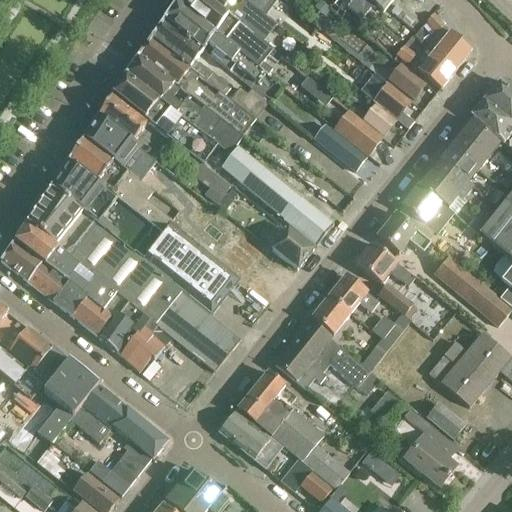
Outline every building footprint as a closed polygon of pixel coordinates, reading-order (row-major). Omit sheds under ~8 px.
[(278,66),(282,61),(263,46),(204,0),(180,0),(177,5),(266,76),(268,78),(272,73),(263,66),(269,59),(278,66)] [(261,17),(239,0),(204,0),(263,46),(276,29),(261,17)] [(259,0),(239,0),(261,17),(269,7),(259,0)] [(383,15),(395,0),(364,0),(359,6),(354,2),(347,10),(362,22),(370,11),(374,14),(377,10),(383,15)] [(266,76),(177,5),(164,23),(203,53),(207,47),(215,53),(210,59),(230,74),(234,69),(258,87),(266,76)] [(469,58),(450,36),(444,28),(434,16),(425,25),(436,37),(434,40),(435,41),(426,52),(455,75),(469,58)] [(203,53),(164,23),(151,42),(201,81),(219,94),(224,99),(230,91),(198,66),(197,67),(194,64),(203,53)] [(417,36),(414,39),(420,45),(423,43),(423,35),(420,32),(417,36)] [(201,81),(151,42),(139,59),(180,90),(205,109),(243,138),(251,144),(263,129),(224,99),(219,94),(215,99),(198,85),(201,81)] [(408,68),(417,57),(404,47),(396,58),(408,68)] [(417,77),(440,93),(455,75),(426,52),(419,61),(425,67),(417,77)] [(171,102),(180,90),(139,60),(127,77),(232,158),(237,152),(234,150),(243,138),(205,109),(201,113),(187,102),(181,109),(171,102)] [(294,94),(308,86),(294,61),(280,69),(294,94)] [(400,67),(387,82),(413,103),(426,88),(400,67)] [(232,158),(127,77),(112,98),(152,129),(181,152),(194,163),(202,169),(208,161),(316,250),(333,229),(294,197),(237,152),(232,158)] [(511,96),(499,86),(484,105),(511,128),(511,96)] [(374,105),(376,107),(375,107),(396,124),(410,106),(389,88),(374,105)] [(152,129),(112,98),(98,119),(131,147),(141,134),(145,137),(152,129)] [(511,128),(484,105),(472,120),(504,146),(511,136),(511,128)] [(396,124),(375,107),(363,122),(384,138),(396,124)] [(346,115),(333,131),(369,159),(382,142),(346,115)] [(131,147),(98,119),(84,140),(108,159),(118,147),(145,169),(151,162),(131,147)] [(500,148),(486,137),(470,124),(460,137),(490,161),(500,148)] [(314,144),(355,177),(368,161),(327,128),(314,144)] [(490,161),(460,137),(450,149),(480,173),(490,161)] [(153,195),(108,159),(84,140),(68,164),(136,218),(160,238),(171,224),(146,203),(153,195)] [(480,173),(450,149),(439,163),(469,187),(480,173)] [(181,152),(173,162),(187,173),(190,169),(194,163),(181,152)] [(469,187),(439,163),(428,176),(458,200),(463,204),(474,191),(469,187)] [(68,164),(50,191),(124,251),(134,259),(154,233),(136,218),(68,164)] [(458,200),(428,176),(418,189),(452,217),(457,210),(453,207),(458,200)] [(501,187),(507,192),(511,186),(511,178),(510,177),(501,187)] [(452,217),(418,189),(402,210),(436,237),(452,217)] [(134,259),(124,251),(50,191),(26,227),(117,299),(143,320),(171,342),(171,341),(215,376),(241,344),(134,259)] [(232,191),(219,209),(228,215),(241,198),(232,191)] [(497,193),(488,203),(494,208),(502,198),(497,193)] [(511,195),(489,224),(480,235),(511,261),(511,270),(501,285),(508,291),(505,295),(499,302),(511,312),(511,195)] [(490,214),(479,207),(475,213),(485,220),(490,214)] [(481,217),(472,229),(480,235),(489,224),(481,217)] [(430,245),(395,218),(377,241),(399,258),(410,244),(423,255),(430,245)] [(154,233),(134,259),(206,316),(239,276),(171,224),(160,238),(154,233)] [(104,316),(117,299),(26,227),(14,245),(104,316)] [(297,274),(313,253),(280,227),(273,237),(281,243),(272,254),(297,274)] [(111,321),(104,316),(14,245),(0,265),(96,342),(111,321)] [(356,267),(381,288),(391,276),(408,290),(415,282),(372,247),(356,267)] [(227,251),(220,260),(239,276),(246,267),(227,251)] [(448,260),(433,278),(482,318),(498,330),(511,312),(499,302),(448,260)] [(330,300),(351,317),(359,307),(371,317),(379,307),(345,280),(330,300)] [(413,310),(413,309),(386,288),(378,299),(388,307),(388,308),(400,319),(409,326),(410,325),(408,323),(416,313),(413,310)] [(96,342),(117,358),(143,320),(117,299),(104,316),(111,321),(96,342)] [(312,322),(334,339),(351,317),(330,300),(312,322)] [(0,310),(0,350),(7,356),(27,332),(0,310)] [(381,342),(390,350),(409,326),(400,319),(381,342)] [(143,320),(117,358),(139,376),(150,362),(154,365),(171,342),(143,320)] [(309,326),(275,369),(305,393),(314,382),(319,387),(325,379),(321,376),(328,368),(367,399),(380,384),(369,375),(370,375),(361,367),(309,326)] [(31,376),(51,351),(27,332),(7,356),(31,376)] [(428,378),(454,399),(469,412),(499,376),(511,387),(511,386),(511,362),(482,338),(467,357),(454,346),(428,378)] [(390,350),(381,342),(361,367),(370,375),(390,350)] [(48,390),(68,365),(51,351),(31,376),(7,356),(0,350),(0,379),(34,407),(41,399),(36,395),(43,386),(48,390)] [(68,365),(48,390),(42,396),(58,409),(39,433),(27,423),(24,426),(51,448),(70,425),(75,418),(76,418),(99,390),(68,365)] [(268,376),(238,413),(272,441),(284,450),(336,493),(349,477),(315,450),(323,440),(275,401),(284,390),(268,376)] [(75,418),(70,425),(99,448),(112,431),(129,444),(124,451),(127,454),(133,447),(152,462),(153,463),(167,445),(99,390),(76,418),(75,418)] [(465,429),(449,417),(438,407),(427,421),(438,430),(454,443),(465,429)] [(394,435),(414,450),(404,463),(424,479),(439,492),(456,471),(448,465),(457,454),(402,410),(390,425),(397,431),(394,435)] [(219,436),(265,473),(284,450),(272,441),(270,444),(235,416),(219,436)] [(127,454),(125,457),(144,472),(152,462),(133,447),(127,454)] [(125,457),(117,467),(136,482),(144,472),(125,457)] [(43,471),(94,511),(112,511),(119,503),(86,478),(79,487),(48,464),(43,471)] [(102,484),(109,476),(110,474),(97,464),(89,474),(102,484)] [(109,476),(128,492),(136,482),(117,467),(110,474),(109,476)] [(178,490),(205,511),(220,511),(228,503),(191,473),(178,490)] [(0,485),(20,502),(26,496),(0,474),(0,485)] [(109,476),(102,484),(121,500),(128,492),(109,476)] [(310,477),(301,489),(321,506),(331,494),(310,477)] [(36,507),(43,497),(34,490),(27,499),(36,507)] [(205,511),(178,490),(165,505),(173,511),(205,511)] [(353,511),(334,496),(328,504),(321,511),(353,511)] [(42,511),(46,511),(53,505),(43,497),(36,507),(42,511)]
